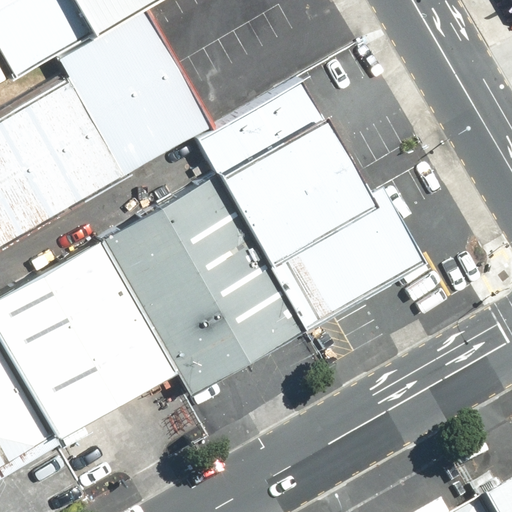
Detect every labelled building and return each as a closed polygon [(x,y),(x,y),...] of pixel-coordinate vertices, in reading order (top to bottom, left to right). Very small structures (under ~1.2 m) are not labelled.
[(0,0),(0,63),(9,80),(153,0),(0,0)] [(55,81),(0,111),(0,239),(199,129),(134,13),(45,63),(55,81)] [(196,176),(201,185),(281,327),(285,335),(409,266),(303,77),(179,146),(196,176)] [(196,176),(83,236),(151,361),(168,392),(281,327),(196,176)] [(0,376),(28,427),(151,361),(83,236),(0,281),(0,376)] [(0,376),(0,467),(39,446),(36,440),(28,427),(0,376)] [(511,511),(511,476),(478,495),(488,511),(511,511)] [(475,511),(468,498),(442,511),(475,511)]
